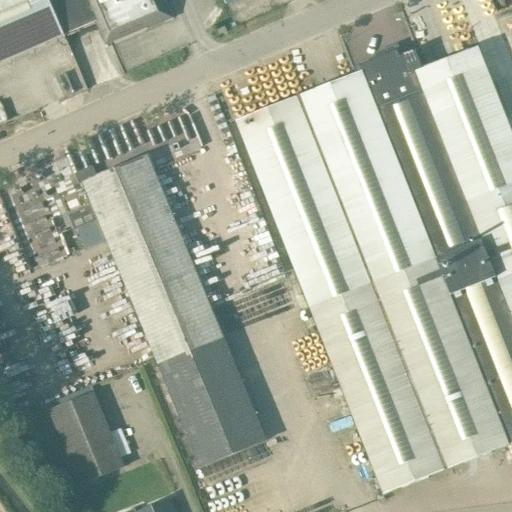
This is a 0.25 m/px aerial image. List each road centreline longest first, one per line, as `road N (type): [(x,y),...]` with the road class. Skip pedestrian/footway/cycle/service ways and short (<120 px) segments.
road 1 (unclassified): [(0,157),(365,0)]
road 2 (unknown): [(137,381),(195,511)]
